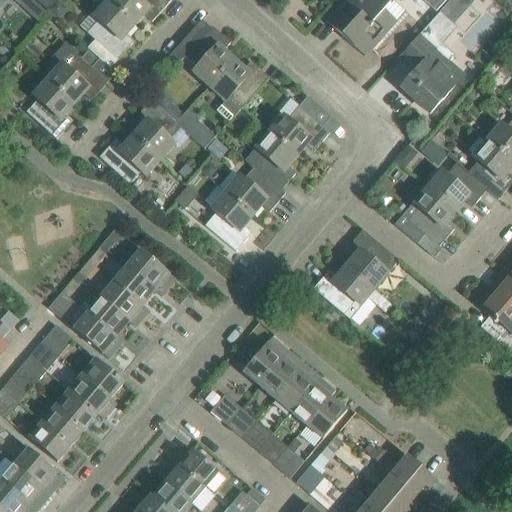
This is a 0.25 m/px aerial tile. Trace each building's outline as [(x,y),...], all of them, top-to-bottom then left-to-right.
[(54,0),(35,0),(34,1),(46,11),(55,1),(54,0)] [(152,23),(172,0),(109,0),(108,2),(135,27),(145,16),(152,23)] [(365,57),(405,12),(393,1),(390,5),(384,0),(345,0),(326,23),(365,57)] [(423,0),(423,1),(436,13),(447,0),(423,0)] [(55,1),(46,11),(47,13),(56,21),(65,10),(55,1)] [(126,37),(135,27),(108,2),(94,17),(98,21),(86,34),(102,48),(117,61),(133,43),(126,37)] [(446,20),(438,14),(427,26),(435,33),(446,20)] [(234,61),(224,51),(230,44),(212,27),(204,36),(195,28),(169,58),(178,66),(185,58),(197,69),(193,74),(209,88),(234,61)] [(453,57),(441,45),(423,30),(404,53),(420,67),(401,89),(430,115),(464,76),(449,62),(453,57)] [(108,84),(93,71),(92,69),(99,62),(87,51),(80,59),(66,46),(54,60),(61,66),(47,81),(75,106),(84,95),(91,102),(108,84)] [(241,110),(269,79),(251,63),(244,70),(234,61),(209,88),(226,103),(229,100),(241,110)] [(0,89),(4,94),(16,81),(2,69),(0,72),(0,89)] [(65,116),(75,106),(47,81),(33,97),(37,101),(26,114),(56,141),(72,123),(65,116)] [(322,128),(330,119),(307,98),(286,124),(281,119),(268,135),(296,159),(306,147),(314,153),(329,134),(322,128)] [(169,142),(181,129),(175,123),(151,102),(134,120),(142,127),(132,138),(160,163),(174,147),(169,142)] [(175,123),(181,129),(204,150),(215,138),(197,121),(192,127),(181,117),(175,123)] [(511,122),(505,131),(501,128),(487,144),(511,164),(511,122)] [(425,127),(412,142),(418,147),(431,132),(425,127)] [(288,168),(296,159),(268,135),(254,151),(259,155),(249,167),(283,197),(285,195),(281,191),(296,174),(288,168)] [(160,163),(132,138),(123,147),(116,140),(99,159),(130,186),(143,171),(148,176),(160,163)] [(215,141),(207,150),(218,160),(226,152),(215,141)] [(429,144),(421,154),(439,169),(448,159),(429,144)] [(511,181),(506,176),(511,168),(511,164),(487,144),(473,161),(480,167),(472,177),(457,164),(455,166),(458,168),(486,191),(498,201),(511,184),(511,181)] [(165,157),(160,163),(169,171),(174,165),(165,157)] [(208,167),(202,175),(209,181),(216,174),(208,167)] [(283,197),(249,167),(252,170),(242,183),(237,178),(224,194),(252,218),(262,207),(269,213),(283,197)] [(486,191),(458,168),(448,179),(441,173),(426,191),(454,214),(464,202),(472,209),(486,191)] [(188,189),(176,203),(183,209),(195,195),(188,189)] [(447,223),(454,214),(426,191),(413,206),(418,210),(401,230),(395,225),(394,226),(417,245),(424,237),(438,249),(454,230),(447,223)] [(244,228),(252,218),(224,194),(211,210),(216,214),(205,227),(236,253),(252,234),(244,228)] [(108,253),(122,236),(116,230),(101,247),(108,253)] [(398,262),(393,258),(362,232),(347,250),(354,257),(344,269),(372,293),(398,262)] [(95,269),(108,253),(101,247),(88,263),(95,269)] [(176,281),(140,251),(126,268),(155,293),(155,292),(162,298),(176,281)] [(511,261),(503,272),(509,278),(511,279),(511,261)] [(82,285),(95,269),(88,263),(74,279),(82,285)] [(155,293),(126,268),(113,284),(141,308),(155,293)] [(387,305),(372,293),(344,269),(336,278),(329,271),(313,290),(349,320),(367,299),(381,312),(387,305)] [(511,279),(509,278),(503,272),(489,289),(495,294),(511,308),(511,279)] [(70,300),(82,285),(74,279),(61,294),(73,304),(74,303),(70,300)] [(141,308),(113,284),(99,300),(128,324),(129,324),(135,329),(148,315),(141,309),(141,308)] [(511,308),(495,294),(489,289),(475,306),(490,318),(480,329),(496,342),(505,331),(511,336),(511,308)] [(60,320),(73,304),(61,294),(48,310),(60,320)] [(128,324),(99,300),(86,315),(122,345),(123,344),(116,338),(128,324)] [(449,308),(425,336),(433,343),(458,315),(449,308)] [(9,314),(1,323),(10,331),(18,322),(9,314)] [(122,345),(86,315),(73,331),(109,361),(122,345)] [(59,357),(73,341),(56,327),(42,343),(59,357)] [(433,343),(425,336),(423,335),(399,364),(409,372),(433,343)] [(0,338),(0,355),(8,346),(0,338)] [(259,387),(288,353),(272,339),(243,374),(259,387)] [(46,373),(59,357),(42,343),(29,359),(46,373)] [(274,400),(298,372),(303,366),(288,353),(259,387),(274,400)] [(32,389),(46,373),(29,359),(15,375),(32,389)] [(124,384),(95,359),(81,376),(116,406),(116,405),(111,400),(124,384)] [(290,414),(314,385),(320,379),(303,366),(298,372),(274,400),(290,414)] [(19,405),(32,389),(15,375),(2,391),(19,405)] [(116,406),(81,376),(68,392),(97,416),(103,421),(116,406)] [(306,427),(330,398),(335,392),(320,379),(314,385),(290,414),(306,427)] [(0,415),(6,420),(19,405),(2,391),(0,392),(0,415)] [(97,416),(68,392),(54,408),(83,433),(97,416)] [(226,426),(240,409),(224,396),(210,413),(226,426)] [(322,441),(347,412),(330,398),(306,427),(322,441)] [(83,433),(54,408),(41,423),(70,448),(83,433)] [(241,439),(255,422),(240,409),(226,426),(241,439)] [(257,452),(271,436),(255,422),(241,439),(257,452)] [(70,448),(41,423),(28,439),(57,464),(70,448)] [(273,466),(287,449),(271,436),(257,452),(273,466)] [(335,438),(325,450),(332,455),(342,443),(335,438)] [(291,444),(287,449),(294,454),(301,445),(295,440),(291,444)] [(375,448),(370,454),(381,463),(386,457),(388,454),(380,448),(377,451),(375,448)] [(42,492),(43,491),(50,497),(64,480),(27,449),(13,466),(42,492)] [(290,480),(304,463),(287,449),(273,466),(290,480)] [(325,450),(311,467),(319,474),(334,457),(332,455),(325,450)] [(219,473),(192,451),(179,467),(205,489),(219,473)] [(436,481),(407,457),(398,467),(386,457),(381,463),(380,464),(417,496),(424,487),(428,491),(436,481)] [(205,489),(179,467),(178,467),(171,461),(158,476),(165,482),(165,483),(192,505),(205,489)] [(417,496),(380,464),(373,472),(385,482),(377,492),(400,511),(410,511),(414,508),(410,505),(417,496)] [(42,492),(13,466),(0,481),(0,482),(29,507),(42,492)] [(25,511),(29,507),(0,482),(0,507),(5,511),(25,511)] [(185,511),(192,505),(165,483),(153,498),(150,496),(168,511),(185,511)] [(400,511),(377,492),(369,502),(357,492),(350,500),(365,511),(400,511)] [(256,511),(259,508),(242,493),(228,509),(232,511),(235,508),(240,511),(256,511)] [(168,511),(150,496),(136,511),(168,511)] [(365,511),(350,500),(344,507),(349,511),(365,511)]
